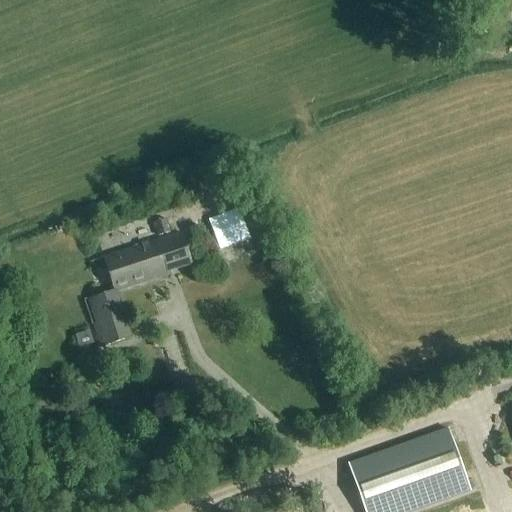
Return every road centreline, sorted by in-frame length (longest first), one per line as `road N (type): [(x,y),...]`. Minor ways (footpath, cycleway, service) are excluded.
road 1 (unknown): [(317,456),(174,511)]
road 2 (unknown): [(317,456),(199,359)]
